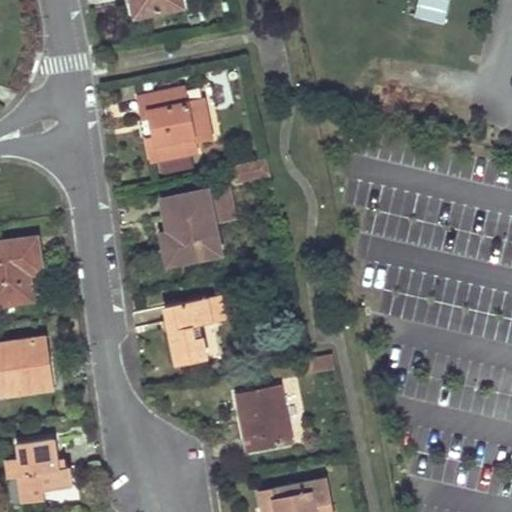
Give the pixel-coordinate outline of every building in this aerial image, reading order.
[(133,0),(137,17),(183,8),(181,0),(133,0)] [(417,0),(413,17),(444,24),(449,0),(417,0)] [(220,72),(227,105),(240,102),(233,70),(220,72)] [(205,100),(188,103),(185,88),(140,98),(145,120),(152,119),(156,139),(148,140),(153,162),(161,160),(163,176),(193,169),(190,154),(198,152),(197,147),(196,142),(213,139),(205,100)] [(237,183),(272,176),(268,159),(234,166),(237,183)] [(208,193),(215,223),(235,219),(229,189),(208,193)] [(221,254),(218,239),(215,223),(208,193),(208,190),(163,199),(170,234),(175,264),(221,254)] [(175,264),(170,234),(163,235),(168,265),(175,264)] [(0,305),(33,301),(31,288),(29,274),(42,272),(37,239),(0,243),(0,305)] [(178,365),(192,362),(206,360),(199,325),(236,317),(231,293),(166,307),(178,365)] [(46,339),(20,342),(0,345),(0,381),(2,396),(53,389),(46,339)] [(332,354),(307,359),(310,374),(335,368),(332,354)] [(251,437),(248,438),(246,438),(249,454),(292,445),(281,386),(237,395),(242,418),(247,417),(251,437)] [(44,500),(44,496),(44,492),(71,488),(68,468),(57,470),(55,458),(53,441),(18,445),(20,460),(8,462),(10,478),(21,477),(25,503),(44,500)] [(67,457),(55,458),(57,470),(68,468),(67,457)] [(333,511),(327,478),(260,492),(264,511),(333,511)]
